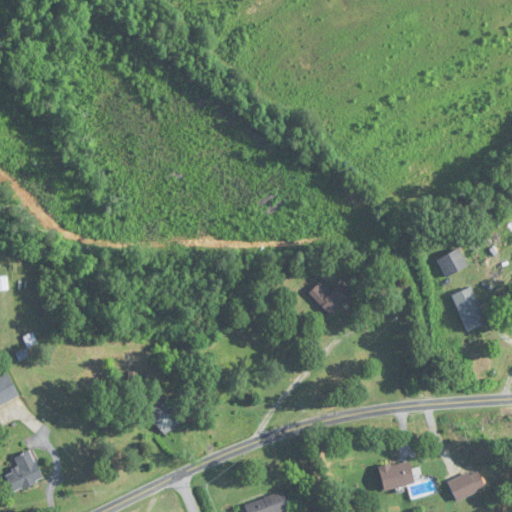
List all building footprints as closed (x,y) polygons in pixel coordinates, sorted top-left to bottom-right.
[(446,278),(468,266),(458,249),(436,260),(446,278)] [(340,284),(330,293),(320,282),(309,294),(331,315),(351,295),(340,284)] [(452,295),(467,332),(486,324),(471,287),(452,295)] [(0,404),(18,398),(9,374),(0,377),(0,404)] [(163,396),(145,410),(165,436),(183,422),(163,396)] [(18,469),(5,473),(11,492),(42,482),(33,451),(14,458),(18,469)] [(414,485),(411,462),(380,466),(383,490),(414,485)] [(478,471),(449,481),(455,501),(485,490),(478,471)] [(246,511),(285,511),(290,510),(284,492),(244,505),(246,511)]
